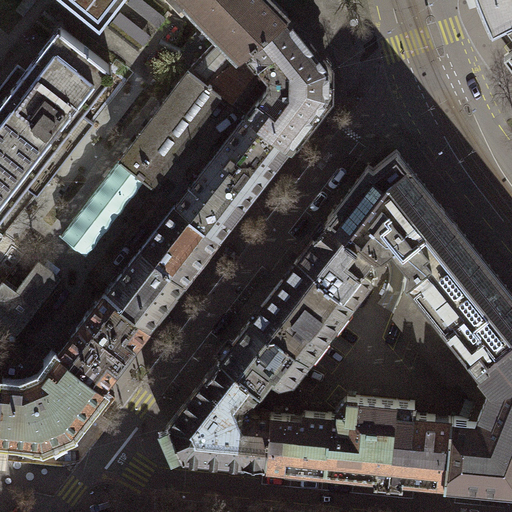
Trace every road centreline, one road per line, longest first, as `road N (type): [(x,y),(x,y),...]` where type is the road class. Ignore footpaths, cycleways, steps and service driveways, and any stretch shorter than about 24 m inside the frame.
road 1 (residential): [(102,451),(364,119),(433,81)]
road 2 (residential): [(443,511),(159,480),(102,451)]
road 3 (tertiary): [(511,206),(433,81)]
